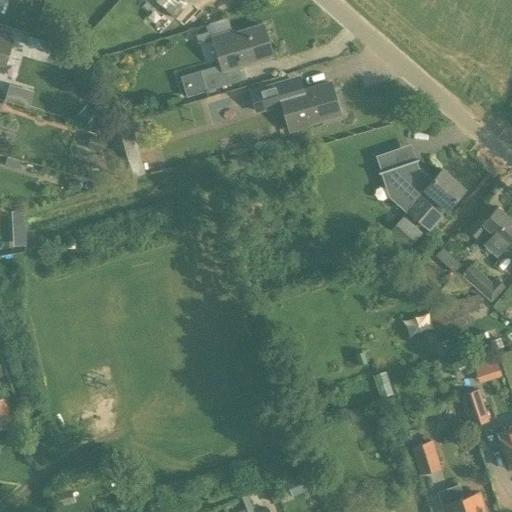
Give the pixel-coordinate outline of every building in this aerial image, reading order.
[(153,0),(163,10),(172,0),(185,0),(189,3),(192,0),(153,0)] [(241,65),(272,56),(262,25),(233,34),(232,31),(212,38),(220,65),(200,72),(206,91),(230,84),(226,74),(242,69),(241,65)] [(0,65),(5,67),(13,40),(0,36),(0,65)] [(309,123),(339,114),(330,83),(292,94),(288,81),(251,92),(256,112),(282,105),(290,131),(309,126),(309,123)] [(105,130),(112,156),(137,149),(130,123),(105,130)] [(441,169),(432,180),(418,168),(415,160),(380,172),(388,197),(405,211),(407,210),(429,229),(442,215),(464,189),(441,169)] [(497,255),(511,237),(511,222),(496,208),(483,222),(479,217),(467,230),(478,239),(487,229),(493,235),(485,244),(497,255)] [(434,292),(444,281),(425,264),(415,276),(434,292)] [(491,302),(505,287),(495,279),(491,283),(470,264),(460,276),(491,302)] [(468,314),(484,309),(479,294),(428,310),(435,333),(443,331),(444,333),(471,324),(468,314)] [(476,366),(482,382),(506,373),(500,357),(476,366)] [(472,427),(488,422),(478,390),(461,395),(472,427)] [(0,398),(0,429),(14,426),(8,396),(0,398)] [(377,416),(373,403),(350,410),(354,422),(377,416)] [(511,470),(511,426),(510,427),(511,429),(498,434),(511,471),(511,470)] [(420,476),(440,469),(431,440),(411,447),(420,476)] [(307,472),(296,476),(285,480),(291,496),(302,492),(313,487),(307,472)] [(482,511),(485,511),(479,494),(464,499),(459,485),(437,493),(441,507),(443,506),(445,511),(482,511)]
